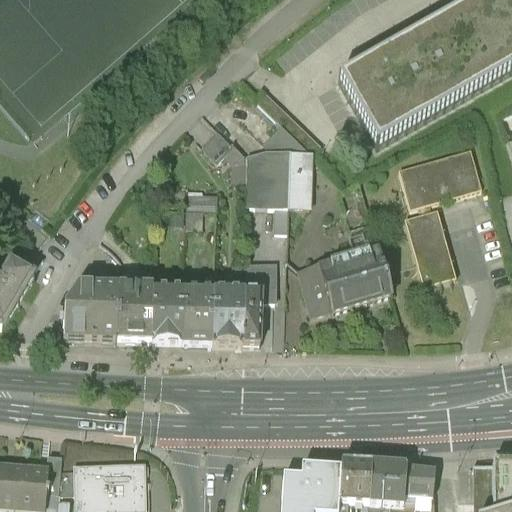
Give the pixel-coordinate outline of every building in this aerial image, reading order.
[(511,0),(488,0),(357,74),(338,83),(376,152),(511,76),(511,0)] [(244,164),(243,214),(286,217),(288,159),(288,139),(280,132),(261,150),(261,158),(244,164)] [(470,158),(398,177),(408,215),(480,195),(470,158)] [(288,159),(286,217),(310,218),(312,160),(288,159)] [(206,201),(185,200),(185,234),(205,234),(206,201)] [(183,218),(170,218),(169,238),(182,238),(183,218)] [(435,219),(403,228),(423,294),(455,285),(435,219)] [(349,235),(356,263),(377,258),(370,230),(349,235)] [(295,279),(308,329),(390,308),(377,258),(356,263),(295,279)] [(257,359),(257,352),(283,353),(285,292),(275,292),(275,270),(242,270),(242,300),(240,359),(257,359)] [(0,329),(28,288),(6,273),(0,282),(0,329)] [(113,296),(73,295),(59,326),(61,355),(111,356),(113,296)] [(147,297),(113,296),(111,356),(145,357),(147,297)] [(181,298),(147,297),(145,357),(179,356),(181,298)] [(210,299),(181,298),(179,356),(208,357),(210,299)] [(242,300),(210,299),(208,357),(240,359),(242,300)] [(47,463),(45,479),(47,479),(44,511),(57,511),(57,510),(58,502),(60,478),(61,464),(47,463)] [(511,511),(511,469),(491,470),(491,511),(511,511)] [(341,470),(340,475),(338,510),(367,511),(368,511),(370,471),(341,470)] [(145,511),(145,471),(72,473),(73,478),(73,502),(73,511),(145,511)] [(404,474),(370,471),(368,511),(374,511),(402,511),(404,474)] [(300,484),(282,482),(280,511),(337,511),(338,510),(340,475),(301,473),(300,484)] [(0,511),(14,511),(18,477),(0,474),(0,511)] [(434,477),(404,474),(402,511),(409,511),(410,511),(411,504),(432,505),(434,477)] [(45,479),(18,477),(14,511),(44,511),(47,479),(45,479)] [(58,502),(73,502),(73,478),(60,478),(58,502)]
